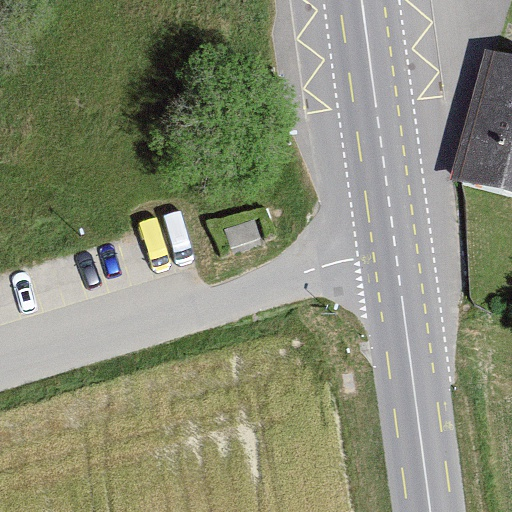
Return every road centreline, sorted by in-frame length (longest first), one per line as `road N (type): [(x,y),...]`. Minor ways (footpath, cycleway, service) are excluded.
road 1 (unclassified): [(0,365),(393,249)]
road 2 (secondary): [(429,511),(393,249)]
road 3 (secondary): [(393,249),(360,0)]
